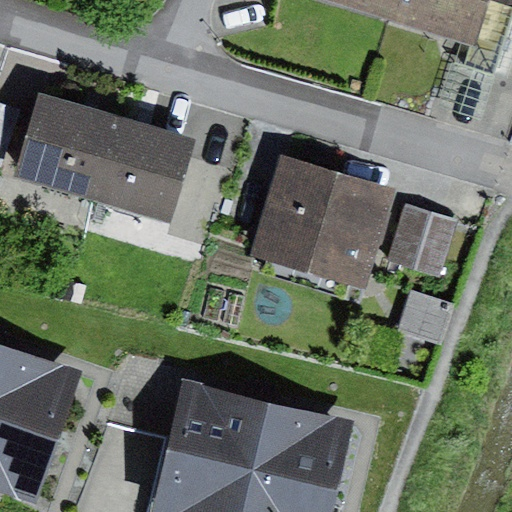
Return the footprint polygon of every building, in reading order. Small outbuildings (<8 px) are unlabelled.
[(317,0),(393,22),(399,0),(317,0)] [(399,0),(393,22),(450,40),(474,47),(487,4),(487,0),(399,0)] [(511,0),(487,0),(487,4),(511,10),(511,0)] [(431,108),(481,122),(494,76),(509,80),(511,71),(511,10),(487,4),(474,47),(450,40),(431,108)] [(112,119),(38,97),(14,181),(88,203),(112,119)] [(0,105),(0,168),(4,169),(21,112),(0,105)] [(195,143),(112,119),(88,203),(171,226),(195,143)] [(397,194),(282,159),(252,260),(366,295),(397,194)] [(456,220),(405,205),(387,264),(439,279),(456,220)] [(454,307),(411,292),(397,332),(439,347),(454,307)] [(81,375),(0,346),(0,497),(36,509),(81,375)] [(334,511),(356,423),(185,384),(154,511),(334,511)]
